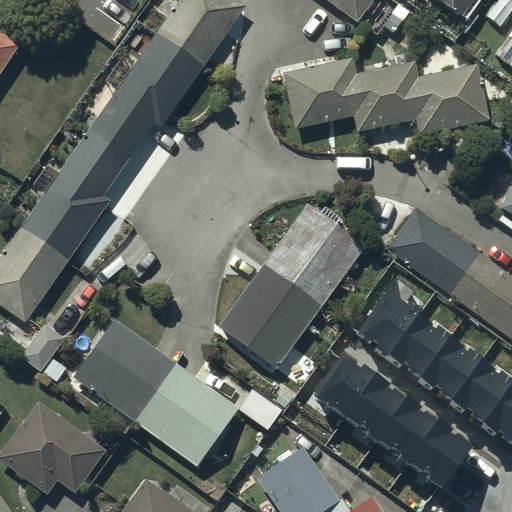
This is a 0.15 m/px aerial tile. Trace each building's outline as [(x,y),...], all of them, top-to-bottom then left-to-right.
[(175,0),(0,252),(0,301),(25,319),(101,208),(108,212),(115,201),(103,193),(154,119),(162,124),(246,0),(175,0)] [(51,0),(74,15),(73,17),(108,41),(131,7),(119,0),(51,0)] [(331,0),(358,19),(370,0),(331,0)] [(410,9),(398,0),(397,0),(380,23),(392,32),(410,9)] [(442,0),(459,11),(466,0),(442,0)] [(511,26),(494,53),(511,66),(511,26)] [(0,67),(18,41),(0,28),(0,67)] [(350,59),(280,73),(291,129),(350,117),(354,132),(413,120),(416,136),(486,120),(474,64),(416,78),(412,62),(353,75),(350,59)] [(511,92),(490,121),(502,130),(511,116),(511,92)] [(56,169),(37,157),(26,175),(45,186),(56,169)] [(511,175),(498,168),(485,193),(499,207),(500,205),(511,211),(511,175)] [(321,209),(307,199),(216,323),(274,366),(366,240),(338,219),(341,214),(325,203),(321,209)] [(511,274),(414,203),(382,246),(511,340),(511,337),(511,274)] [(511,383),(391,298),(358,343),(511,452),(511,383)] [(237,406),(113,313),(71,373),(195,463),(237,406)] [(44,319),(19,354),(56,381),(67,365),(51,354),(65,334),(44,319)] [(442,492),(473,449),(344,358),(313,401),(442,492)] [(252,386),(237,407),(267,427),(281,407),(252,386)] [(38,396),(0,448),(0,456),(49,491),(58,478),(75,490),(107,445),(38,396)] [(278,457),(254,474),(281,511),(384,511),(369,490),(350,504),(342,493),(339,495),(302,443),(291,451),(288,446),(276,454),(278,457)] [(145,474),(117,511),(192,511),(194,510),(145,474)]
